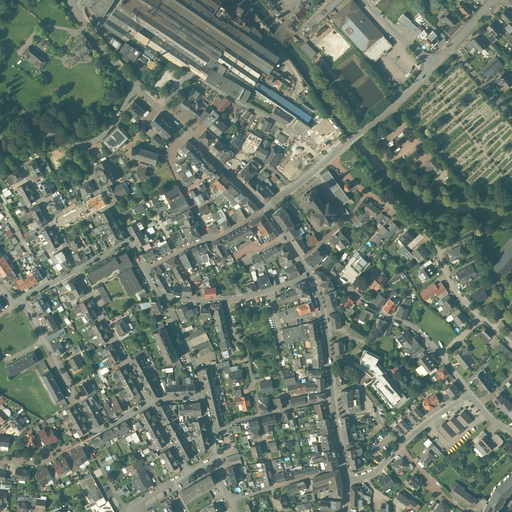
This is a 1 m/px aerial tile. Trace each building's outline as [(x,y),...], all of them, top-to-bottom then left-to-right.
[(112,0),(84,0),(82,3),(104,16),(113,2),(112,0)] [(121,0),(120,2),(116,7),(116,8),(112,13),(108,19),(108,20),(106,23),(105,23),(105,24),(106,27),(106,28),(106,27),(126,41),(128,42),(149,56),(161,65),(166,57),(179,66),(178,68),(181,70),(182,68),(185,70),(187,67),(206,80),(245,103),(246,102),(247,100),(247,99),(248,97),(250,94),(251,91),(251,92),(252,91),(251,91),(253,88),(256,81),(263,69),(269,73),(272,69),(273,67),(276,63),(276,62),(277,60),(278,60),(279,57),(280,57),(258,42),(262,36),(247,19),(245,23),(248,25),(247,27),(246,26),(246,25),(245,24),(245,25),(242,23),(239,21),(239,20),(232,15),(232,13),(213,1),(213,0),(121,0)] [(333,0),(304,28),(308,33),(342,0),(333,0)] [(340,26),(360,9),(360,8),(352,0),(351,0),(331,18),(340,27),(340,26)] [(460,7),(458,10),(466,18),(473,11),(464,3),(463,4),(460,7)] [(239,5),(235,11),(240,15),(245,9),(239,5)] [(296,13),(301,18),(308,10),(303,5),(296,13)] [(262,23),(252,9),(249,11),(259,25),(262,23)] [(385,37),(360,9),(340,26),(366,54),(385,37)] [(451,14),(446,9),(438,17),(443,22),(445,20),(447,22),(448,22),(451,26),(456,21),(450,14),(451,14)] [(511,15),(506,9),(500,15),(507,23),(511,18),(511,15)] [(436,20),(428,13),(425,17),(428,20),(432,24),(436,20)] [(411,21),(403,14),(399,19),(398,20),(406,27),(417,38),(418,37),(418,36),(422,32),(418,28),(411,22),(411,21)] [(428,22),(424,26),(430,32),(434,28),(431,25),(428,22)] [(496,25),(493,22),(486,28),(490,32),(494,36),(497,39),(502,34),(499,32),(501,30),(496,24),(496,25)] [(429,35),(424,30),(422,32),(418,36),(418,37),(425,43),(424,44),(427,47),(428,46),(431,50),(439,41),(435,37),(437,35),(433,31),(429,35)] [(494,36),(490,32),(487,35),(493,42),(497,39),(494,36)] [(83,34),(76,39),(76,40),(78,43),(79,44),(87,38),(84,34),(83,34)] [(470,40),(463,47),(467,52),(475,46),(477,48),(478,47),(483,43),(483,42),(477,36),(472,41),(470,40)] [(118,48),(123,43),(114,37),(110,42),(118,48)] [(79,44),(73,48),(78,54),(73,57),(76,61),(81,58),(82,57),(83,56),(87,53),(94,48),(87,38),(79,44)] [(128,42),(126,41),(120,51),(120,52),(123,54),(124,53),(125,54),(124,57),(133,63),(135,60),(137,57),(145,63),(149,56),(128,42)] [(315,54),(305,43),(300,48),(311,59),(315,54)] [(48,61),(29,46),(23,54),(37,66),(35,68),(38,70),(40,69),(41,70),(48,61)] [(487,47),(486,46),(481,51),(488,58),(493,53),(491,51),(487,47)] [(73,57),(67,62),(67,61),(66,62),(69,66),(70,66),(76,61),(73,57)] [(497,58),(489,65),(494,71),(495,70),(496,72),(503,65),(497,58)] [(494,71),(489,65),(481,72),(486,78),(494,71)] [(281,75),(272,69),(269,73),(279,80),(278,81),(281,83),(282,82),(287,85),(290,81),(285,77),(286,76),(282,73),(281,75)] [(500,76),(496,80),(500,85),(510,77),(505,71),(500,76)] [(511,79),(510,77),(500,85),(505,90),(509,86),(511,84),(511,79)] [(303,86),(291,79),(290,81),(287,85),(298,93),(303,86)] [(193,88),(189,93),(196,98),(197,98),(199,94),(200,93),(198,92),(193,88)] [(266,98),(256,91),(255,93),(260,97),(260,96),(265,100),(266,98)] [(189,93),(181,105),(188,110),(193,104),(192,103),(196,98),(189,93)] [(215,98),(212,102),(216,105),(221,99),(218,97),(217,98),(215,98)] [(225,97),(217,107),(217,109),(219,110),(222,112),(231,101),(225,97)] [(193,104),(188,110),(194,114),(199,107),(198,107),(201,103),(198,101),(196,99),(193,104)] [(145,111),(134,101),(126,109),(130,113),(133,116),(131,118),(134,121),(137,119),(145,111)] [(203,105),(201,103),(198,107),(199,107),(194,114),(198,117),(206,108),(203,105)] [(290,116),(276,108),(271,117),(285,125),(290,116)] [(207,111),(205,109),(199,117),(204,122),(210,113),(207,111)] [(210,113),(204,122),(209,126),(219,115),(217,112),(214,110),(213,110),(210,113)] [(248,111),(239,123),(242,125),(243,124),(248,117),(252,113),(248,111)] [(164,122),(157,116),(151,123),(167,138),(176,129),(167,120),(164,122)] [(217,117),(209,126),(219,135),(223,131),(227,126),(217,117)] [(272,123),(266,120),(261,128),(266,131),(265,132),(266,133),(272,123)] [(329,141),(337,136),(328,121),(321,126),(329,139),(318,146),(321,151),(331,145),(329,141)] [(227,126),(223,131),(225,133),(230,128),(229,127),(232,123),(230,122),(227,126)] [(119,127),(105,141),(111,148),(110,148),(113,151),(128,136),(119,127)] [(207,128),(198,137),(204,142),(205,143),(208,146),(213,141),(217,137),(207,128)] [(238,131),(235,135),(233,135),(232,137),(233,138),(229,142),(235,145),(237,141),(239,139),(243,134),(240,133),(238,131)] [(243,134),(239,139),(237,141),(235,145),(240,148),(248,138),(249,135),(246,133),(245,135),(243,134)] [(284,144),(287,137),(280,133),(277,139),(280,140),(280,142),(284,144)] [(159,138),(155,135),(151,139),(159,146),(163,142),(159,139),(159,138)] [(215,143),(210,149),(216,155),(225,144),(219,139),(215,143)] [(262,146),(259,144),(254,153),(264,159),(265,157),(269,151),(267,149),(271,142),(266,139),(262,146)] [(188,140),(181,147),(178,150),(177,153),(181,157),(184,154),(194,145),(188,140)] [(255,146),(246,140),(241,149),(252,156),(260,143),(257,141),(255,146)] [(216,155),(215,155),(221,160),(229,151),(227,148),(228,147),(225,144),(216,155)] [(194,145),(184,154),(186,156),(188,154),(194,160),(192,163),(194,165),(195,163),(204,155),(194,145),(194,146),(194,145)] [(158,155),(159,155),(159,153),(158,153),(157,153),(139,147),(137,146),(137,148),(136,149),(132,148),(131,152),(135,154),(135,155),(134,155),(134,157),(136,157),(141,159),(140,164),(148,167),(149,165),(151,166),(152,162),(154,163),(156,164),(157,162),(156,162),(158,155)] [(269,151),(265,157),(264,159),(263,161),(273,168),(276,164),(276,163),(279,160),(279,159),(283,154),(272,147),(269,151)] [(229,151),(221,160),(225,163),(233,153),(231,151),(229,151)] [(184,154),(181,157),(178,160),(180,163),(187,157),(186,156),(184,154)] [(204,155),(195,163),(197,166),(196,167),(198,169),(202,166),(208,160),(204,155)] [(441,167),(432,156),(431,157),(427,161),(430,165),(425,168),(429,172),(434,168),(436,171),(441,167)] [(105,160),(97,164),(98,167),(96,168),(98,172),(101,176),(111,170),(108,165),(112,163),(109,158),(106,160),(105,160)] [(262,166),(252,159),(249,163),(258,171),(262,166)] [(35,160),(28,164),(31,170),(38,166),(35,160)] [(218,170),(208,160),(202,166),(210,174),(207,178),(209,180),(210,178),(218,171),(218,170)] [(249,163),(237,175),(245,183),(249,180),(258,171),(249,163)] [(292,183),(309,168),(304,163),(297,169),(295,167),(286,176),(292,183)] [(187,164),(177,169),(181,175),(185,172),(191,168),(190,168),(187,164)] [(38,166),(31,170),(34,176),(35,176),(36,177),(35,177),(40,175),(40,173),(41,172),(38,166)] [(147,167),(137,172),(142,180),(151,176),(147,167)] [(19,169),(15,171),(15,172),(11,175),(7,179),(10,185),(15,182),(16,183),(24,178),(21,173),(19,169)] [(111,170),(101,176),(103,180),(105,184),(107,182),(108,184),(116,180),(120,178),(117,173),(114,175),(113,174),(111,170)] [(269,175),(264,170),(255,179),(255,180),(260,185),(260,184),(264,180),(267,177),(269,175)] [(350,200),(328,170),(321,176),(342,205),(345,203),(344,202),(349,199),(349,200),(350,200)] [(218,171),(210,178),(214,182),(221,174),(218,171)] [(184,180),(188,187),(190,185),(193,184),(192,182),(195,181),(199,178),(195,173),(192,176),(189,177),(184,180)] [(223,174),(223,173),(214,182),(210,186),(215,191),(219,195),(227,187),(232,182),(231,182),(228,179),(228,178),(223,174)] [(275,183),(280,179),(275,174),(271,178),(275,183)] [(49,186),(46,180),(38,184),(42,190),(49,186)] [(255,180),(253,182),(252,181),(251,182),(249,180),(245,183),(254,191),(260,185),(255,180)] [(264,180),(260,184),(260,185),(254,191),(263,201),(265,201),(274,193),(269,188),(270,186),(269,185),(264,180)] [(88,182),(80,187),(82,192),(91,187),(88,182)] [(232,182),(227,187),(219,195),(214,199),(214,200),(216,202),(219,206),(225,200),(226,201),(229,198),(231,200),(241,190),(232,182)] [(26,183),(18,187),(23,196),(31,192),(26,183)] [(122,183),(115,186),(114,184),(107,187),(110,193),(109,193),(110,195),(125,188),(122,183)] [(201,184),(190,191),(193,197),(201,193),(205,190),(201,184)] [(178,185),(171,189),(164,193),(167,197),(181,190),(178,185)] [(42,190),(45,196),(46,196),(47,197),(51,195),(50,194),(53,192),(49,186),(42,190)] [(91,187),(82,192),(85,196),(93,192),(91,187)] [(312,213),(312,214),(311,215),(312,215),(313,215),(315,217),(314,218),(314,219),(315,218),(317,221),(316,221),(317,222),(318,221),(318,222),(318,221),(320,223),(319,224),(320,224),(321,225),(322,224),(321,224),(322,223),(324,224),(323,224),(327,226),(327,225),(329,226),(331,225),(331,226),(334,223),(335,222),(336,222),(336,221),(335,221),(335,219),(336,219),(336,215),(335,215),(335,214),(336,213),(336,214),(337,213),(336,213),(337,212),(337,211),(336,212),(334,210),(335,210),(334,209),(336,208),(335,208),(334,209),(332,206),(333,205),(333,204),(332,205),(330,203),(331,202),(330,201),(329,202),(329,201),(328,202),(328,201),(327,201),(328,202),(325,205),(321,200),(322,199),(322,198),(321,199),(317,195),(318,194),(318,193),(318,191),(320,191),(320,190),(318,190),(317,189),(318,188),(317,187),(316,188),(314,189),(314,188),(313,188),(314,189),(312,190),(311,190),(311,189),(310,189),(311,191),(307,193),(307,192),(306,192),(307,193),(306,194),(307,194),(305,195),(304,194),(304,195),(304,196),(304,198),(302,198),(302,199),(304,199),(305,200),(304,201),(305,201),(306,200),(307,200),(307,201),(309,202),(309,201),(313,205),(311,206),(312,207),(313,206),(316,210),(313,213),(312,212),(312,213)] [(125,188),(110,195),(111,196),(112,196),(114,201),(122,198),(121,196),(127,193),(125,188)] [(139,189),(130,194),(133,200),(143,195),(139,189)] [(181,190),(168,197),(171,201),(181,196),(184,195),(181,190)] [(231,200),(228,203),(232,207),(236,204),(245,195),(241,190),(231,200)] [(215,191),(210,195),(214,199),(219,195),(215,191)] [(31,192),(23,196),(24,198),(20,200),(23,205),(27,204),(28,205),(36,201),(31,192)] [(201,193),(193,197),(198,205),(205,200),(201,193)] [(101,195),(89,201),(91,206),(93,208),(96,206),(97,209),(106,204),(104,200),(103,198),(101,195)] [(245,195),(236,204),(240,208),(250,199),(246,195),(245,195)] [(184,196),(169,203),(174,212),(179,209),(181,212),(190,207),(184,196)] [(55,199),(52,201),(52,202),(49,204),(52,209),(61,204),(58,198),(57,198),(55,199)] [(260,209),(251,200),(250,200),(250,199),(242,206),(247,212),(249,210),(253,214),(260,209)] [(89,201),(72,210),(74,213),(72,214),(73,215),(68,218),(71,225),(85,218),(87,217),(89,216),(85,209),(91,206),(89,201)] [(75,202),(63,209),(65,213),(77,206),(75,203),(75,202)] [(379,210),(369,202),(361,214),(366,219),(367,219),(365,218),(368,213),(374,217),(379,210)] [(61,204),(52,209),(54,214),(63,209),(61,204)] [(207,204),(199,209),(203,215),(210,210),(215,207),(213,204),(210,206),(209,208),(207,204)] [(38,205),(30,209),(31,211),(27,213),(30,218),(34,216),(35,218),(43,214),(38,205)] [(247,212),(242,206),(240,208),(237,210),(238,212),(241,217),(243,220),(250,216),(247,212)] [(289,215),(282,207),(273,214),(286,232),(293,226),(295,225),(291,220),(288,217),(289,215)] [(222,208),(218,211),(222,218),(224,217),(226,215),(222,208)] [(109,209),(100,213),(101,215),(98,216),(101,221),(104,220),(105,223),(114,218),(109,209)] [(190,209),(176,216),(177,219),(165,226),(166,228),(184,220),(193,216),(190,209)] [(72,210),(62,215),(64,218),(72,214),(74,213),(72,210)] [(222,218),(218,211),(213,213),(218,221),(218,220),(222,218)] [(236,213),(231,216),(234,221),(241,217),(238,212),(236,213)] [(264,213),(249,223),(251,226),(256,223),(257,225),(268,219),(264,213)] [(301,213),(291,220),(295,225),(304,218),(301,213)] [(43,214),(35,218),(36,220),(30,224),(33,229),(39,226),(40,227),(48,223),(45,217),(43,214)] [(366,219),(361,214),(358,219),(364,223),(364,222),(366,219)] [(176,215),(163,222),(165,226),(177,219),(176,216),(176,215)] [(384,215),(381,220),(386,224),(390,219),(388,217),(387,217),(384,215)] [(193,216),(184,220),(187,226),(196,223),(193,216)] [(222,218),(218,220),(218,221),(220,224),(221,223),(224,230),(232,226),(226,216),(224,217),(222,218)] [(114,218),(105,223),(102,224),(104,227),(105,228),(106,229),(105,229),(105,230),(106,231),(107,231),(109,234),(119,229),(117,225),(118,225),(116,222),(114,218)] [(268,219),(257,225),(259,227),(265,235),(275,229),(273,226),(270,222),(268,219)] [(140,221),(137,223),(136,222),(128,227),(134,236),(141,232),(140,229),(143,227),(140,221)] [(383,226),(371,239),(378,245),(382,241),(383,241),(383,240),(382,239),(385,236),(388,239),(399,228),(393,222),(389,226),(390,227),(386,231),(384,229),(385,227),(383,226)] [(187,226),(184,227),(185,231),(183,232),(184,234),(185,234),(186,237),(187,237),(189,241),(191,240),(191,241),(201,237),(198,229),(196,223),(187,226)] [(215,223),(210,225),(214,232),(219,230),(215,223)] [(249,223),(235,231),(240,240),(254,233),(252,229),(251,226),(249,223)] [(104,227),(102,224),(92,230),(95,235),(101,231),(100,230),(103,229),(104,227)] [(151,234),(157,230),(154,225),(148,229),(151,234)] [(257,225),(252,229),(254,233),(257,237),(260,235),(257,228),(259,227),(257,225)] [(293,226),(286,232),(292,241),(299,236),(297,232),(295,230),(294,228),(293,226)] [(50,227),(42,232),(43,233),(37,236),(38,238),(37,238),(39,242),(46,238),(47,241),(55,236),(50,227)] [(119,229),(109,234),(110,237),(109,237),(107,238),(111,247),(114,245),(115,245),(125,239),(119,229)] [(179,229),(169,233),(176,246),(187,242),(185,238),(183,238),(179,229)] [(275,229),(265,235),(268,241),(279,235),(275,229)] [(314,234),(310,237),(309,233),(307,230),(305,232),(309,238),(313,245),(319,241),(314,234)] [(340,230),(332,237),(337,244),(338,243),(344,238),(346,237),(340,230)] [(235,231),(221,238),(227,248),(240,240),(235,231)] [(407,231),(399,239),(404,245),(399,249),(401,251),(405,247),(405,246),(413,238),(411,235),(407,231)] [(146,233),(143,235),(141,232),(134,236),(134,237),(135,239),(134,239),(136,243),(137,243),(139,245),(138,246),(139,246),(146,242),(147,242),(150,240),(146,233)] [(299,236),(292,241),(301,254),(303,254),(309,250),(305,245),(303,242),(300,237),(301,237),(302,238),(303,237),(302,234),(299,236)] [(55,236),(47,241),(48,243),(42,246),(45,250),(47,249),(47,250),(51,248),(52,249),(51,249),(52,250),(60,245),(55,236)] [(79,237),(70,242),(74,250),(83,245),(79,237)] [(511,237),(497,255),(501,258),(494,266),(505,274),(511,265),(511,237)] [(103,238),(98,240),(102,249),(107,247),(103,238)] [(220,238),(213,242),(215,247),(223,242),(221,239),(221,238),(220,238)] [(306,240),(305,241),(310,248),(313,245),(309,238),(306,240)] [(344,238),(338,243),(342,248),(348,244),(344,238)] [(168,241),(158,246),(163,254),(172,249),(168,241)] [(230,255),(223,242),(215,247),(219,255),(215,258),(217,262),(230,255)] [(207,243),(197,246),(200,253),(202,253),(202,254),(201,254),(202,257),(204,261),(209,259),(210,258),(207,251),(210,250),(207,243)] [(285,244),(278,248),(282,255),(289,251),(285,244)] [(277,245),(264,253),(269,262),(282,255),(278,248),(277,245)] [(421,245),(413,251),(417,256),(421,261),(428,254),(421,245)] [(85,248),(82,250),(84,254),(84,253),(85,253),(86,254),(92,251),(89,246),(85,248)] [(200,253),(197,246),(192,248),(195,255),(196,255),(197,256),(196,257),(197,260),(202,257),(201,254),(200,255),(200,253)] [(326,254),(319,246),(317,248),(324,257),(326,254)] [(460,246),(454,249),(454,250),(452,251),(452,250),(447,251),(451,261),(452,260),(451,259),(455,258),(455,259),(464,255),(460,246)] [(199,264),(191,249),(191,248),(185,250),(193,267),(198,264),(199,264)] [(317,248),(304,259),(310,265),(313,266),(321,259),(322,258),(324,257),(317,248)] [(63,249),(54,254),(54,255),(54,254),(55,256),(51,257),(54,263),(58,261),(59,263),(67,258),(63,249)] [(153,249),(143,255),(148,263),(157,258),(154,252),(153,249)] [(76,253),(73,254),(74,255),(76,259),(79,264),(78,264),(79,265),(79,264),(83,262),(87,260),(88,260),(87,259),(85,255),(84,254),(82,250),(76,253)] [(193,267),(186,251),(184,252),(180,254),(188,270),(189,271),(194,268),(193,267)] [(126,252),(117,257),(115,255),(113,256),(114,259),(89,272),(88,272),(93,281),(94,281),(116,269),(128,262),(131,260),(127,252),(126,252)] [(289,252),(282,256),(285,260),(280,263),(281,264),(282,264),(283,264),(294,259),(289,252)] [(266,264),(259,253),(252,257),(256,263),(259,268),(266,264)] [(269,262),(264,253),(261,254),(266,264),(269,262)] [(362,268),(368,262),(359,254),(355,258),(356,259),(350,265),(358,272),(362,268)] [(324,262),(322,264),(328,270),(336,261),(334,260),(334,259),(329,255),(329,256),(324,262)] [(180,264),(176,256),(175,257),(167,261),(164,263),(167,269),(170,267),(171,268),(172,268),(180,264)] [(70,262),(67,258),(59,263),(57,264),(62,274),(73,268),(71,264),(70,262)] [(294,259),(283,264),(284,267),(287,265),(288,266),(296,262),(295,258),(294,259)] [(423,265),(425,268),(428,265),(432,263),(430,260),(423,265)] [(343,265),(338,261),(331,271),(336,275),(343,266),(343,265)] [(368,262),(362,268),(365,270),(371,263),(368,261),(368,262)] [(128,262),(116,269),(119,274),(131,267),(128,262)] [(482,262),(473,267),(476,273),(478,271),(480,274),(486,270),(482,262)] [(256,263),(249,267),(252,271),(259,268),(256,263)] [(293,264),(284,269),(286,272),(290,280),(303,273),(297,263),(293,265),(293,264)] [(186,275),(180,264),(172,268),(179,279),(185,275),(186,275)] [(160,265),(151,270),(151,271),(155,279),(162,275),(162,274),(164,272),(162,270),(160,265)] [(425,268),(419,272),(425,280),(425,281),(434,274),(428,266),(428,265),(425,268)] [(471,265),(456,272),(457,274),(453,276),(456,281),(460,279),(463,284),(478,276),(476,273),(473,267),(471,265)] [(8,266),(1,271),(4,276),(11,271),(10,270),(10,269),(8,266)] [(143,288),(131,267),(119,274),(118,274),(130,296),(136,292),(137,292),(141,298),(148,294),(144,287),(143,288)] [(324,273),(320,271),(316,270),(315,270),(315,271),(314,272),(313,272),(314,273),(313,273),(314,273),(320,284),(319,284),(320,284),(330,279),(331,278),(328,276),(327,277),(327,275),(325,274),(324,273)] [(11,271),(4,276),(8,281),(12,278),(16,275),(14,276),(13,274),(11,271)] [(373,274),(367,280),(376,288),(382,282),(383,282),(385,280),(379,274),(379,273),(378,271),(377,271),(376,271),(373,274)] [(34,274),(33,272),(28,274),(29,277),(33,284),(38,281),(34,274)] [(39,272),(34,274),(38,281),(43,278),(39,272)] [(405,280),(407,280),(404,273),(389,278),(391,283),(404,278),(405,280)] [(267,274),(257,278),(261,289),(272,285),(267,274)] [(274,275),(270,276),(273,285),(280,283),(277,274),(274,275)] [(165,280),(162,275),(155,279),(161,288),(168,284),(165,280)] [(29,277),(24,280),(28,287),(28,286),(33,284),(29,277)] [(76,277),(68,281),(68,283),(65,285),(68,290),(71,288),(73,290),(81,286),(79,283),(79,282),(76,277)] [(206,282),(206,284),(208,288),(205,288),(206,297),(207,297),(216,296),(215,287),(212,279),(206,282)] [(330,279),(320,284),(324,292),(333,287),(334,287),(330,279)] [(24,280),(19,283),(23,290),(23,289),(28,287),(24,280)] [(254,281),(246,283),(249,293),(258,290),(254,281)] [(305,281),(294,285),(296,288),(293,289),(296,297),(298,296),(299,297),(303,296),(304,300),(311,298),(308,289),(307,286),(305,281)] [(356,281),(352,287),(360,292),(364,286),(356,281)] [(434,283),(425,290),(429,296),(435,292),(437,296),(441,293),(446,290),(441,282),(436,286),(434,283)] [(168,284),(161,288),(164,293),(166,292),(167,293),(172,291),(169,286),(168,284)] [(104,285),(97,288),(105,304),(113,300),(104,285)] [(81,286),(73,290),(74,292),(70,294),(73,300),(77,298),(77,299),(86,295),(83,289),(82,289),(81,286)] [(175,286),(174,294),(175,294),(182,295),(183,295),(183,287),(181,287),(179,286),(178,286),(175,286)] [(185,287),(183,287),(183,295),(193,296),(191,287),(185,287)] [(484,288),(473,294),(477,303),(478,302),(481,300),(481,301),(481,300),(488,296),(484,288)] [(293,289),(281,294),(281,296),(284,303),(285,303),(297,298),(296,297),(293,289)] [(334,291),(324,293),(328,307),(338,304),(336,298),(338,297),(338,296),(336,290),(334,291)] [(425,290),(420,293),(425,299),(429,296),(425,290)] [(351,293),(346,300),(344,306),(350,307),(356,298),(351,293)] [(387,299),(379,293),(375,298),(372,302),(380,308),(387,299)] [(443,297),(441,299),(443,302),(450,297),(448,294),(443,297)] [(281,296),(277,298),(279,308),(285,305),(285,304),(286,304),(285,303),(284,303),(281,296)] [(36,301),(34,302),(37,307),(45,303),(42,297),(36,301)] [(443,302),(444,304),(445,304),(449,310),(456,305),(450,297),(443,302)] [(88,299),(80,303),(80,304),(81,305),(77,307),(80,312),(83,310),(85,312),(93,308),(88,299)] [(393,301),(389,299),(383,309),(392,314),(397,304),(393,301)] [(160,300),(151,302),(152,305),(153,306),(154,308),(155,311),(157,314),(165,310),(160,300)] [(312,301),(305,303),(297,306),(300,314),(308,311),(315,309),(312,301)] [(45,303),(37,307),(40,312),(41,311),(47,309),(48,308),(45,303)] [(221,303),(211,305),(213,311),(216,311),(215,310),(217,309),(217,308),(222,307),(221,303)] [(444,304),(442,307),(443,309),(440,311),(443,316),(450,311),(449,310),(445,304),(444,304)] [(186,306),(178,309),(182,319),(194,314),(192,309),(188,310),(186,306)] [(297,306),(285,310),(288,318),(294,316),(295,318),(301,316),(300,314),(297,306)] [(350,307),(344,306),(342,311),(351,316),(355,310),(350,307)] [(365,306),(360,319),(366,322),(370,313),(374,315),(376,311),(365,306)] [(409,309),(400,306),(396,315),(404,319),(409,309)] [(210,307),(202,307),(202,316),(210,316),(212,316),(210,307)] [(222,307),(217,308),(217,309),(215,310),(216,311),(213,311),(213,312),(215,311),(215,313),(213,314),(214,317),(216,317),(224,315),(222,307)] [(93,308),(85,312),(86,315),(82,317),(85,322),(89,320),(89,321),(90,321),(97,317),(98,317),(98,316),(97,316),(93,308)] [(455,316),(453,318),(459,325),(467,319),(461,312),(455,316)] [(45,319),(44,320),(47,325),(55,321),(52,315),(51,316),(45,319)] [(224,315),(216,317),(217,320),(215,320),(216,325),(226,323),(224,315)] [(123,319),(115,323),(119,329),(126,325),(123,319)] [(339,320),(331,321),(332,328),(341,327),(342,327),(340,320),(339,320)] [(380,320),(378,325),(377,328),(376,328),(374,334),(381,336),(383,331),(385,332),(386,328),(388,323),(380,320)] [(55,321),(47,325),(50,330),(51,329),(57,326),(58,326),(55,321)] [(96,323),(92,325),(92,326),(93,327),(89,329),(92,334),(96,332),(97,335),(105,330),(100,322),(100,321),(96,323)] [(317,321),(309,323),(311,340),(320,338),(317,321)] [(366,331),(352,322),(347,329),(361,339),(366,331)] [(72,323),(47,336),(50,340),(55,337),(56,339),(60,336),(60,335),(70,329),(71,331),(75,329),(72,323)] [(226,323),(216,325),(217,329),(219,328),(219,331),(228,329),(226,323)] [(309,323),(299,325),(299,326),(282,329),(285,343),(303,340),(303,341),(311,340),(309,323)] [(126,325),(119,329),(122,335),(129,331),(126,325)] [(160,329),(154,332),(168,363),(174,360),(179,358),(179,357),(165,327),(160,329)] [(486,328),(485,329),(483,327),(480,329),(482,331),(482,332),(482,331),(478,335),(486,343),(490,339),(489,339),(492,335),(486,328)] [(228,329),(219,331),(220,334),(218,334),(219,338),(221,337),(221,339),(229,337),(228,329)] [(105,330),(97,335),(98,337),(94,339),(97,344),(101,342),(101,343),(101,344),(102,344),(102,343),(109,339),(110,339),(105,330)] [(407,330),(402,334),(400,331),(395,335),(404,346),(413,339),(413,338),(407,330)] [(229,337),(221,339),(222,342),(220,342),(222,351),(232,349),(229,337)] [(320,338),(311,340),(312,348),(321,347),(320,338)] [(413,339),(404,346),(411,355),(417,350),(421,347),(421,346),(414,338),(413,338),(413,339)] [(61,341),(53,346),(56,352),(55,352),(56,355),(58,355),(66,351),(65,348),(62,344),(61,341)] [(342,341),(334,342),(336,355),(342,354),(344,354),(344,350),(346,350),(345,346),(343,347),(342,341)] [(112,343),(104,348),(105,349),(101,351),(104,357),(108,355),(109,357),(117,352),(115,349),(112,343)] [(505,347),(501,343),(497,348),(501,352),(505,347)] [(78,344),(72,347),(76,354),(82,351),(78,344)] [(198,351),(196,352),(198,358),(214,351),(212,345),(208,347),(206,348),(203,349),(201,350),(198,351)] [(462,350),(455,356),(465,369),(469,365),(468,364),(471,362),(472,362),(466,354),(471,350),(468,346),(463,350),(462,350)] [(312,348),(310,348),(311,351),(311,358),(323,356),(322,347),(321,347),(312,348)] [(511,353),(505,347),(501,352),(511,361),(511,353)] [(381,358),(365,349),(360,359),(362,360),(360,363),(375,371),(373,374),(378,379),(374,382),(377,385),(376,385),(381,392),(382,391),(387,397),(386,397),(391,404),(392,403),(394,406),(400,401),(401,402),(407,398),(404,394),(402,395),(385,374),(386,373),(378,363),(381,358)] [(38,361),(33,352),(6,367),(11,375),(38,361)] [(109,357),(110,359),(106,361),(109,366),(113,364),(114,366),(122,361),(119,355),(119,356),(117,352),(109,357)] [(423,356),(417,361),(424,370),(425,369),(428,372),(432,368),(433,369),(435,367),(436,366),(433,362),(429,358),(429,357),(426,354),(423,356)] [(140,355),(132,359),(133,361),(132,361),(135,366),(143,361),(143,359),(145,358),(143,355),(141,356),(140,355)] [(77,356),(70,360),(75,370),(83,366),(77,356)] [(323,357),(312,359),(312,367),(324,365),(323,357)] [(302,358),(294,359),(296,370),(300,369),(300,366),(303,365),(302,358)] [(49,370),(44,360),(39,363),(45,373),(49,370)] [(229,360),(220,362),(222,368),(224,368),(230,366),(229,360)] [(143,361),(135,366),(137,370),(137,369),(138,372),(147,367),(146,366),(148,364),(147,361),(144,362),(143,361)] [(125,366),(124,365),(124,366),(116,370),(116,371),(117,372),(113,375),(116,379),(120,377),(121,379),(129,375),(129,374),(124,366),(125,366)] [(147,367),(138,372),(140,374),(139,374),(141,378),(150,373),(149,372),(152,371),(150,367),(148,369),(147,367)] [(211,367),(202,369),(203,375),(204,379),(213,377),(211,367)] [(432,368),(428,372),(430,375),(438,370),(435,367),(433,369),(432,368)] [(444,367),(435,372),(436,374),(434,375),(437,379),(438,379),(442,376),(443,378),(449,374),(444,367)] [(324,368),(308,371),(309,378),(313,378),(324,376),(324,368)] [(484,369),(481,371),(478,374),(479,375),(473,379),(476,383),(477,382),(480,386),(488,380),(483,374),(486,372),(484,369)] [(64,397),(50,370),(49,370),(45,373),(41,375),(56,402),(59,400),(64,397)] [(232,372),(229,373),(231,383),(232,383),(232,382),(242,379),(243,380),(241,370),(232,372)] [(344,372),(344,371),(336,371),(337,383),(345,382),(345,378),(347,378),(347,372),(344,372)] [(150,373),(141,378),(143,382),(144,382),(145,384),(153,379),(153,378),(155,377),(153,373),(151,375),(150,373)] [(129,375),(121,379),(122,381),(118,383),(120,388),(121,388),(124,386),(126,388),(134,383),(129,375)] [(294,375),(284,377),(286,385),(296,383),(294,375)] [(324,376),(313,378),(313,382),(313,383),(310,383),(310,381),(306,382),(306,385),(306,390),(317,390),(325,389),(324,376)] [(213,377),(204,379),(205,382),(206,388),(215,386),(213,377)] [(153,379),(145,384),(146,386),(148,390),(157,385),(156,384),(158,383),(157,380),(154,381),(153,379)] [(194,379),(190,380),(191,384),(188,384),(189,394),(193,394),(193,393),(196,393),(197,393),(198,392),(197,388),(196,388),(196,384),(194,384),(194,379)] [(271,379),(265,381),(265,380),(264,381),(265,382),(260,383),(262,392),(267,391),(267,390),(273,388),(271,379)] [(488,380),(480,386),(483,390),(482,391),(485,394),(491,390),(492,391),(495,389),(495,388),(498,386),(495,383),(493,385),(488,380)] [(93,390),(88,381),(80,386),(84,394),(86,394),(93,390)] [(134,383),(126,388),(127,390),(123,392),(125,396),(129,394),(130,397),(138,392),(139,392),(138,392),(134,384),(134,383)] [(302,383),(295,384),(296,392),(304,390),(306,390),(306,385),(303,385),(302,383)] [(453,383),(445,389),(447,392),(451,397),(459,391),(453,383)] [(295,384),(287,386),(287,385),(286,386),(286,387),(288,387),(289,394),(296,392),(295,384)] [(505,384),(499,389),(501,392),(508,387),(505,384)] [(161,387),(158,388),(157,385),(148,390),(150,395),(151,394),(152,396),(153,396),(157,396),(162,396),(160,391),(162,390),(161,387)] [(215,386),(206,388),(208,394),(207,394),(208,398),(218,396),(215,386)] [(358,388),(341,390),(343,406),(348,406),(360,404),(358,388)] [(93,390),(86,394),(88,397),(90,396),(94,394),(96,393),(94,389),(93,390)] [(240,389),(234,390),(236,399),(237,398),(242,397),(240,389)] [(325,392),(316,394),(318,400),(326,399),(325,392)] [(447,392),(440,397),(444,402),(451,397),(447,392)] [(500,393),(492,399),(498,407),(500,405),(499,405),(506,400),(500,393)] [(316,394),(309,395),(309,399),(307,399),(308,403),(318,400),(316,394)] [(242,397),(237,398),(238,404),(241,403),(242,403),(243,410),(251,408),(248,395),(242,397)] [(305,395),(298,397),(299,405),(308,403),(307,399),(307,397),(305,397),(305,395)] [(435,395),(430,398),(429,398),(425,401),(424,405),(426,408),(430,409),(431,409),(433,408),(434,407),(435,406),(435,405),(436,404),(437,403),(437,404),(438,404),(440,403),(440,402),(435,395)] [(88,397),(82,401),(86,407),(94,403),(92,400),(92,399),(90,396),(88,397)] [(218,396),(208,398),(209,402),(211,408),(220,406),(218,396)] [(285,396),(276,398),(277,404),(278,407),(287,405),(285,396)] [(64,397),(59,400),(63,408),(68,405),(64,397)] [(298,397),(290,399),(291,400),(288,401),(290,407),(299,405),(298,397)] [(131,408),(143,400),(141,398),(129,405),(131,408)] [(268,399),(262,401),(263,404),(259,405),(261,413),(271,411),(268,399)] [(506,400),(499,405),(500,405),(505,413),(507,412),(507,411),(511,407),(511,405),(507,399),(506,400)] [(123,410),(119,402),(116,404),(117,404),(115,405),(113,406),(118,415),(122,413),(121,412),(123,410)] [(198,402),(193,403),(194,413),(196,412),(196,414),(200,414),(200,412),(202,412),(201,407),(200,407),(200,403),(198,403),(198,402)] [(94,403),(86,407),(89,414),(101,407),(100,404),(98,405),(99,406),(96,407),(95,405),(94,403)] [(325,403),(313,405),(314,410),(317,410),(317,412),(326,410),(326,407),(325,405),(325,403)] [(360,404),(348,406),(349,413),(361,412),(360,404)] [(74,405),(66,409),(68,413),(70,417),(71,418),(79,414),(74,405)] [(167,405),(157,405),(157,406),(161,415),(170,410),(169,408),(167,405)] [(111,407),(109,408),(106,409),(111,417),(113,416),(114,417),(118,415),(113,406),(111,407)] [(220,406),(211,408),(212,414),(213,417),(222,415),(220,406)] [(101,407),(89,414),(92,420),(101,416),(100,414),(98,411),(99,411),(100,412),(102,411),(103,410),(101,407)] [(419,410),(416,407),(412,411),(419,419),(423,415),(419,410)] [(147,409),(140,413),(139,413),(139,414),(140,414),(141,416),(139,417),(141,419),(142,419),(144,422),(153,418),(152,417),(148,409),(148,408),(147,409)] [(3,411),(1,409),(0,409),(0,420),(2,422),(3,421),(4,422),(4,421),(4,420),(8,417),(3,411)] [(170,410),(161,415),(166,423),(174,418),(173,416),(172,413),(170,410)] [(291,410),(282,413),(285,421),(291,420),(291,418),(292,418),(291,410)] [(326,410),(317,412),(318,414),(315,414),(316,420),(328,418),(326,410)] [(464,410),(456,418),(454,416),(439,430),(448,440),(464,425),(465,426),(472,420),(464,410)] [(419,419),(412,411),(407,415),(410,418),(414,423),(419,419)] [(17,413),(10,419),(12,421),(19,415),(17,413)] [(79,414),(71,418),(73,422),(74,425),(75,426),(83,422),(79,414)] [(275,414),(262,417),(264,425),(271,424),(277,422),(275,414)] [(12,421),(15,424),(14,426),(15,427),(16,426),(20,430),(27,423),(23,419),(19,415),(12,421)] [(222,415),(213,417),(214,421),(215,427),(224,425),(222,415)] [(101,416),(92,420),(96,427),(104,422),(108,420),(107,416),(105,417),(105,418),(103,420),(102,417),(101,416)] [(349,416),(340,418),(342,428),(351,426),(349,416)] [(153,418),(144,422),(146,425),(145,426),(146,429),(148,428),(148,430),(149,431),(157,426),(153,418)] [(258,418),(249,421),(250,426),(248,426),(249,429),(260,427),(258,418)] [(328,418),(316,420),(317,426),(320,425),(320,427),(329,425),(328,418)] [(203,419),(194,421),(195,423),(192,424),(193,427),(195,427),(196,428),(206,426),(205,421),(204,421),(203,419)] [(405,422),(402,419),(398,423),(405,431),(410,427),(405,422)] [(126,420),(121,423),(117,425),(122,433),(124,432),(127,431),(131,428),(126,420)] [(175,421),(175,420),(174,421),(167,425),(172,434),(180,430),(178,427),(175,421)] [(83,422),(75,426),(76,428),(78,431),(80,435),(88,431),(83,422)] [(398,423),(393,427),(396,431),(400,435),(405,431),(398,423)] [(38,425),(33,428),(36,434),(39,432),(41,431),(38,425)] [(117,425),(114,427),(109,430),(113,438),(117,436),(120,434),(122,433),(117,425)] [(320,427),(321,429),(318,430),(319,435),(323,435),(331,433),(329,425),(320,427)] [(157,426),(149,431),(149,432),(150,433),(149,434),(150,437),(152,436),(154,439),(162,435),(157,426)] [(206,426),(196,428),(196,430),(194,431),(195,434),(197,434),(198,435),(207,433),(206,430),(207,430),(206,426)] [(351,426),(342,428),(344,437),(352,435),(357,434),(362,433),(361,429),(351,431),(351,426)] [(260,427),(249,429),(249,432),(251,431),(252,434),(250,434),(250,438),(262,435),(260,427)] [(33,428),(27,431),(29,435),(32,433),(34,436),(37,435),(36,434),(33,428)] [(41,431),(39,432),(44,442),(50,439),(46,432),(45,429),(41,431)] [(55,435),(52,429),(46,432),(50,439),(52,443),(59,439),(56,434),(55,435)] [(109,430),(103,433),(103,432),(100,434),(104,443),(106,442),(109,440),(113,438),(109,430)] [(180,430),(172,434),(176,442),(184,438),(184,437),(181,432),(180,430)] [(484,431),(477,436),(479,439),(481,441),(485,436),(486,437),(488,436),(484,431)] [(136,432),(131,434),(136,442),(140,440),(136,432)] [(29,435),(23,438),(26,444),(32,446),(37,443),(34,436),(32,433),(29,435)] [(207,433),(198,435),(198,437),(195,437),(195,438),(196,441),(199,440),(199,442),(209,440),(208,435),(207,435),(207,433)] [(331,433),(323,435),(323,436),(320,437),(321,441),(324,441),(324,442),(333,440),(331,433)] [(100,434),(97,436),(91,439),(95,447),(99,445),(103,443),(104,443),(100,434)] [(495,434),(488,439),(486,437),(485,436),(481,441),(479,439),(478,440),(478,441),(479,442),(476,444),(476,447),(478,449),(482,449),(486,453),(491,448),(493,450),(495,450),(503,443),(503,440),(497,434),(495,434)] [(154,439),(153,439),(155,443),(152,444),(155,449),(158,448),(158,449),(158,448),(159,448),(166,444),(167,444),(167,443),(162,435),(154,439)] [(352,435),(344,437),(345,446),(354,444),(353,439),(352,435)] [(10,437),(0,436),(0,444),(9,446),(10,437)] [(184,438),(176,442),(177,443),(181,451),(189,447),(186,440),(184,438)] [(209,440),(199,442),(200,445),(197,445),(198,449),(201,448),(201,452),(204,450),(206,449),(210,447),(210,446),(210,445),(210,444),(209,440)] [(324,442),(323,442),(323,444),(321,444),(322,449),(324,449),(324,450),(334,448),(333,440),(324,442)] [(275,441),(269,442),(272,452),(278,450),(275,441)] [(260,444),(251,446),(254,456),(263,454),(260,444)] [(435,445),(431,448),(436,453),(439,450),(435,445)] [(365,446),(355,448),(357,455),(361,454),(362,453),(363,451),(363,448),(365,448),(365,446)] [(189,447),(181,451),(186,460),(187,460),(186,460),(193,456),(194,456),(193,455),(189,447)] [(86,454),(83,448),(77,451),(77,452),(78,452),(83,461),(88,459),(89,458),(86,454)] [(169,449),(161,453),(161,452),(161,453),(162,456),(161,456),(162,459),(164,458),(166,462),(174,457),(169,449),(170,449),(169,448),(169,449)] [(334,448),(324,450),(325,453),(323,453),(323,456),(312,459),(313,463),(314,463),(316,463),(319,462),(325,460),(336,457),(334,448)] [(355,448),(346,450),(348,459),(349,459),(357,457),(357,455),(355,448)] [(428,451),(419,459),(427,467),(436,458),(428,451)] [(83,461),(78,452),(77,452),(72,455),(75,461),(78,465),(79,465),(84,462),(83,461)] [(91,452),(86,454),(89,458),(88,459),(89,462),(94,459),(91,452)] [(239,453),(225,457),(227,463),(233,461),(241,459),(239,453)] [(357,457),(349,459),(350,468),(359,466),(362,465),(361,460),(359,460),(359,457),(360,457),(360,456),(357,457)] [(174,457),(166,462),(168,465),(166,466),(168,469),(169,468),(170,470),(171,471),(171,470),(179,466),(174,457)] [(336,457),(325,460),(319,462),(321,471),(327,469),(338,466),(336,457)] [(69,465),(65,458),(60,461),(65,471),(65,472),(71,469),(69,465)] [(281,458),(272,460),(274,469),(278,468),(277,463),(281,462),(281,458)] [(403,458),(392,465),(398,473),(398,472),(401,470),(402,470),(408,466),(403,458)] [(65,471),(60,461),(59,460),(54,464),(57,470),(59,474),(60,474),(65,471)] [(139,460),(126,467),(128,472),(133,469),(135,474),(144,469),(139,460)] [(78,465),(75,461),(72,463),(76,471),(77,471),(81,468),(79,465),(78,465)] [(261,463),(262,468),(262,470),(270,469),(268,461),(261,463)] [(316,463),(314,463),(313,463),(314,465),(311,466),(312,473),(321,471),(319,462),(316,463)] [(237,465),(228,468),(231,478),(240,476),(240,475),(237,465)] [(311,466),(302,468),(304,475),(312,473),(311,466)] [(52,477),(47,467),(41,470),(42,471),(47,481),(48,481),(49,484),(54,482),(52,478),(53,478),(52,477)] [(30,469),(21,468),(21,469),(20,478),(20,479),(29,480),(31,479),(31,477),(30,476),(29,476),(30,469)] [(295,470),(293,471),(295,478),(304,475),(302,468),(295,470)] [(147,474),(144,469),(135,474),(137,477),(133,480),(138,489),(141,487),(143,490),(147,488),(153,484),(148,477),(149,476),(148,474),(147,474)] [(270,469),(262,470),(263,472),(262,472),(263,478),(264,478),(272,476),(270,469)] [(339,469),(313,477),(313,479),(315,484),(312,485),(313,488),(315,493),(320,491),(324,490),(333,487),(333,488),(342,485),(339,469)] [(59,474),(57,470),(54,472),(55,475),(58,479),(62,477),(60,474),(59,474)] [(42,471),(36,474),(40,481),(42,485),(48,481),(47,481),(42,471)] [(287,472),(285,473),(286,480),(295,478),(293,471),(287,472)] [(245,473),(249,486),(253,484),(250,472),(245,473)] [(284,472),(276,474),(278,482),(286,480),(285,473),(284,472)] [(482,497),(482,499),(478,498),(477,499),(464,489),(465,488),(457,483),(450,493),(469,506),(469,505),(472,507),(482,510),(480,511),(496,511),(499,506),(501,506),(501,505),(502,506),(503,503),(502,503),(503,500),(504,501),(505,498),(506,496),(508,494),(508,495),(510,493),(510,492),(511,490),(511,472),(509,475),(507,477),(507,478),(506,477),(504,479),(505,479),(501,483),(501,482),(499,484),(496,487),(495,487),(494,488),(494,489),(493,493),(492,492),(491,495),(492,495),(490,498),(490,497),(489,500),(489,501),(482,497)] [(211,474),(182,490),(187,499),(216,483),(211,474)] [(242,474),(240,475),(240,476),(231,478),(233,485),(238,484),(237,481),(243,480),(242,474)] [(58,479),(55,475),(52,477),(53,478),(52,478),(54,482),(55,485),(60,483),(58,479)] [(84,480),(80,482),(82,487),(86,485),(89,491),(98,486),(92,475),(84,480)] [(389,475),(379,481),(385,489),(388,486),(389,487),(395,483),(389,475)] [(422,481),(413,475),(410,479),(407,477),(404,482),(407,484),(408,483),(417,489),(422,481)] [(272,476),(264,478),(265,479),(263,479),(265,486),(274,484),(272,476)] [(305,480),(296,483),(298,489),(304,488),(305,490),(307,489),(306,487),(305,480)] [(40,481),(36,483),(38,491),(44,487),(42,485),(40,481)] [(296,483),(287,485),(290,492),(294,491),(296,490),(298,489),(296,483)] [(126,485),(121,488),(125,494),(130,491),(126,485)] [(342,485),(333,488),(333,490),(329,491),(329,496),(342,496),(342,485)] [(104,497),(98,486),(89,491),(86,493),(88,498),(92,495),(95,501),(104,497)] [(314,492),(306,494),(307,499),(308,501),(315,500),(314,492)] [(410,500),(399,492),(393,500),(404,508),(407,503),(413,507),(411,509),(415,511),(421,506),(411,498),(410,500)] [(173,493),(159,500),(162,505),(176,498),(174,496),(173,493)] [(276,498),(274,499),(276,504),(279,510),(289,506),(284,495),(276,498)] [(33,497),(25,496),(24,501),(28,502),(28,504),(32,505),(33,497)] [(37,499),(36,505),(36,507),(45,509),(46,500),(37,499)] [(331,500),(321,499),(320,511),(324,511),(329,510),(329,508),(330,508),(331,500)] [(342,500),(331,499),(331,500),(330,508),(332,508),(332,507),(339,507),(339,506),(342,506),(342,500)] [(106,502),(98,506),(97,504),(91,507),(94,511),(99,511),(103,510),(103,511),(112,511),(114,511),(109,500),(106,502)] [(24,501),(19,501),(18,509),(19,510),(27,511),(28,504),(28,502),(24,501)] [(176,501),(166,506),(169,511),(171,511),(178,511),(181,511),(176,501)] [(252,501),(245,504),(247,511),(254,511),(256,511),(254,505),(252,501)] [(448,511),(451,508),(441,501),(434,511),(435,511),(448,511)] [(213,502),(201,508),(203,511),(206,511),(210,510),(209,508),(215,504),(213,502)] [(215,504),(209,508),(210,510),(211,511),(223,511),(224,511),(221,506),(219,502),(215,504)] [(309,502),(296,505),(300,511),(303,509),(303,510),(306,509),(306,510),(309,508),(310,509),(313,507),(309,502)]
